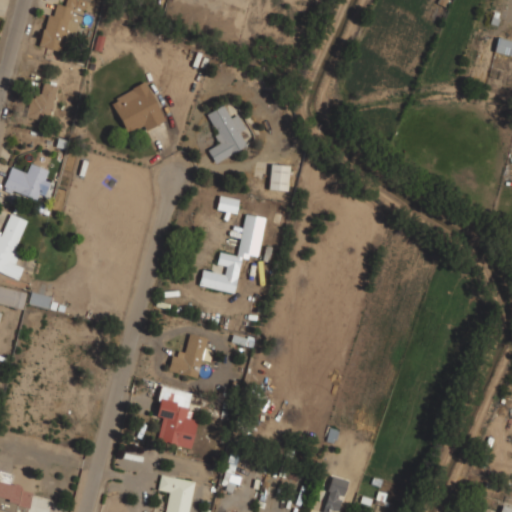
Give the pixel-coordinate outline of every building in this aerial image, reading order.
[(44,55),(57,59),(71,8),(49,2),(37,45),(46,47),(44,55)] [(511,38),(495,35),(492,50),(511,54),(511,38)] [(164,120),(145,79),(107,97),(123,130),(137,124),(140,131),(164,120)] [(56,84),(44,81),(41,92),(30,89),(24,115),(46,121),(56,84)] [(212,161),(249,142),(233,111),(227,114),(222,103),(203,113),(218,141),(205,148),(212,161)] [(9,165),(1,187),(33,199),(36,189),(44,192),(49,180),(44,178),(47,169),(25,160),(22,169),(9,165)] [(288,163),(268,163),(267,189),(287,189),(288,163)] [(235,213),(237,199),(218,195),(215,209),(235,213)] [(26,219),(4,209),(0,219),(0,270),(17,277),(21,266),(9,261),(26,219)] [(240,255),(219,251),(216,271),(200,268),(197,284),(233,291),(240,255)] [(25,292),(0,283),(0,302),(20,309),(25,292)] [(47,306),(49,295),(29,291),(27,303),(47,306)] [(182,352),(171,350),(166,369),(195,376),(199,357),(207,359),(210,350),(202,348),(205,337),(187,332),(182,352)] [(189,447),(196,418),(185,415),(191,390),(159,383),(152,415),(161,417),(156,440),(189,447)] [(0,510),(10,511),(48,511),(51,494),(9,486),(11,473),(0,470),(0,510)] [(232,491),(236,475),(223,472),(219,487),(232,491)] [(186,511),(193,480),(159,473),(156,489),(167,491),(162,511),(186,511)] [(322,508),(338,510),(344,477),(328,475),(322,508)] [(511,511),(511,506),(499,503),(496,511),(511,511)]
